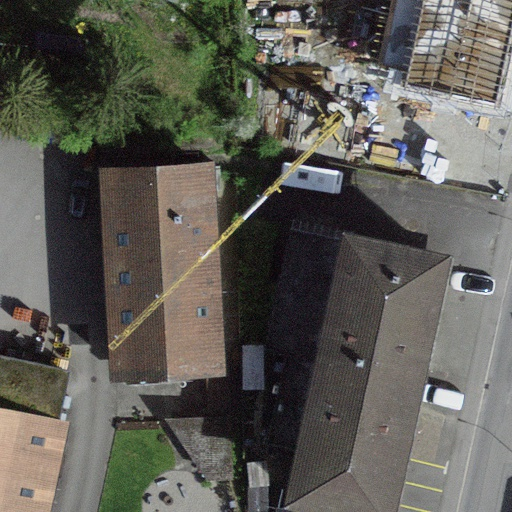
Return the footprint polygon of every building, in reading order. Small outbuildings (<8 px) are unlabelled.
[(511,0),(403,0),(416,3),(399,93),(500,113),(511,50),(511,0)] [(211,173),(104,179),(114,378),(222,372),(211,173)] [(277,353),(331,366),(435,391),(465,266),(360,241),(358,253),(301,241),(277,353)] [(62,434),(73,381),(0,366),(0,511),(57,511),(74,437),(62,434)] [(331,366),(297,507),(295,511),(405,511),(435,391),(331,366)] [(228,429),(164,429),(164,477),(228,477),(228,429)]
